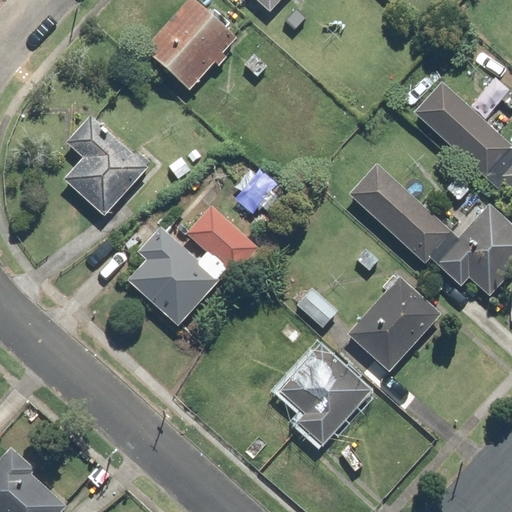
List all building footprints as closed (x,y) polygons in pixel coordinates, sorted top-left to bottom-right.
[(188,0),(142,52),(187,91),(234,39),(189,0),(188,0)] [(252,0),(268,14),(280,0),(252,0)] [(497,189),(501,184),(511,193),(511,150),(438,85),(412,114),(497,189)] [(61,182),(102,218),(146,169),(88,118),(64,145),(81,160),(61,182)] [(488,298),(511,270),(511,229),(486,207),(457,240),(374,166),(346,197),(423,266),(428,260),(459,287),(466,279),(488,298)] [(216,279),(223,271),(231,278),(256,249),(209,208),(184,236),(204,254),(196,262),(158,228),(136,254),(144,261),(125,283),(175,327),(217,281),(216,279)] [(439,316),(397,279),(345,336),(387,373),(439,316)] [(313,288),(297,304),(320,329),(337,313),(313,288)] [(369,391),(319,346),(277,393),(302,415),(294,424),(320,447),(369,391)] [(8,449),(0,457),(0,511),(57,511),(63,506),(29,477),(34,471),(8,449)]
